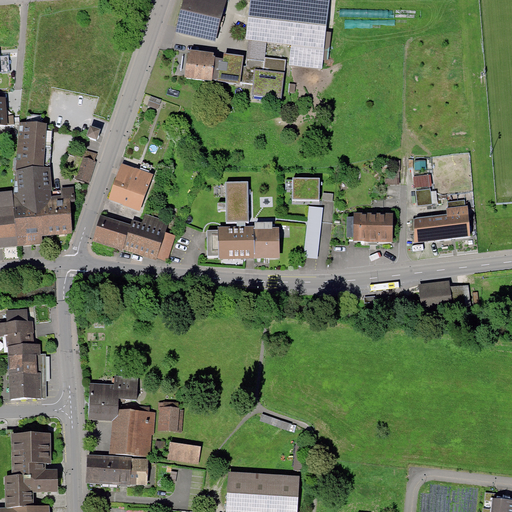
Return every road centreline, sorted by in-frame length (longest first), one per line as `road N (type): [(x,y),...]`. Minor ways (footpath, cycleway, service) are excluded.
road 1 (tertiary): [(511,261),(319,281),(71,263)]
road 2 (tertiary): [(158,0),(71,263)]
road 3 (track): [(314,511),(313,429),(255,406),(267,309)]
road 4 (tertiary): [(71,263),(63,301),(71,409)]
road 5 (residential): [(412,511),(415,488),(434,472),(511,480)]
